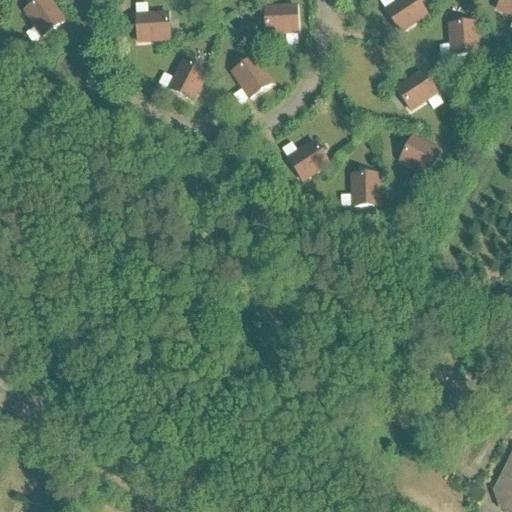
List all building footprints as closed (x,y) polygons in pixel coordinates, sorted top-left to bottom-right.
[(43,39),(64,25),(47,0),(45,0),(25,13),(43,39)] [(384,10),(393,4),(390,0),(385,0),(380,4),(384,10)] [(401,35),(426,18),(414,0),(406,0),(386,13),(401,35)] [(511,18),(511,0),(503,0),(497,12),(511,18)] [(137,17),(150,16),(149,7),(136,8),(137,17)] [(267,37),(298,36),(296,10),(265,11),(267,37)] [(139,45),(170,43),(168,17),(137,19),(139,45)] [(452,59),(478,57),(476,26),(450,28),(452,59)] [(32,46),(41,40),(35,31),(26,37),(32,46)] [(287,48),(298,47),(298,37),(286,38),(287,48)] [(439,60),(447,60),(446,50),(438,50),(439,60)] [(250,101),(272,87),(255,61),(233,75),(250,101)] [(193,104),(207,76),(184,64),(170,92),(193,104)] [(411,114),(437,96),(422,75),(396,92),(411,114)] [(168,92),(174,80),(164,76),(159,87),(168,92)] [(240,108),(248,102),(243,93),(234,99),(240,108)] [(432,115),(444,107),(438,99),(427,106),(432,115)] [(428,178),(440,155),(413,140),(400,163),(428,178)] [(303,184),(329,167),(315,145),(289,162),(303,184)] [(288,161),(298,154),(293,146),(283,153),(288,161)] [(422,189),(427,179),(417,174),(412,183),(422,189)] [(353,210),(379,209),(379,178),(353,179),(353,210)] [(341,210),(352,210),(352,198),(341,198),(341,210)] [(511,511),(511,460),(495,494),(501,510),(505,511),(511,511)]
